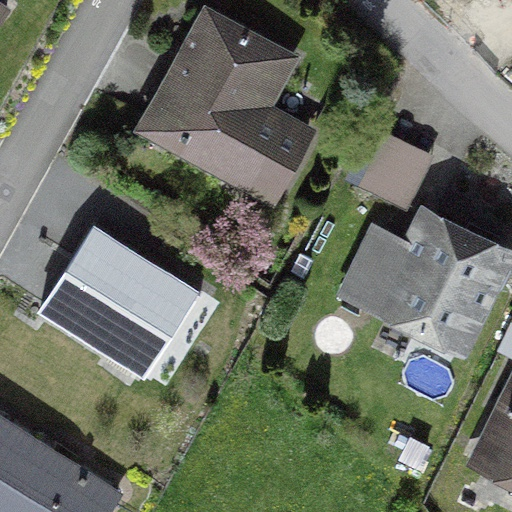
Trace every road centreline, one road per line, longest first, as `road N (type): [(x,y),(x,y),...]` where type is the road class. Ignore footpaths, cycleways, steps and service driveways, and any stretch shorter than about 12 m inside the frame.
road 1 (residential): [(0,198),(108,0)]
road 2 (residential): [(511,127),(381,0)]
